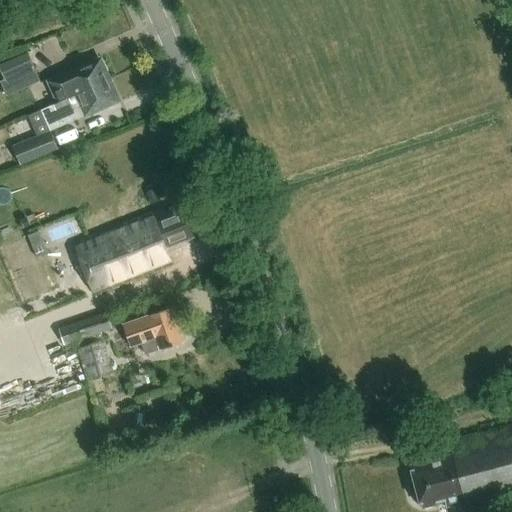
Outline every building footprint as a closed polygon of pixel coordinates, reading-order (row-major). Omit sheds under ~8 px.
[(27,53),(0,65),(0,70),(4,80),(33,67),(27,53)] [(55,103),(59,102),(111,81),(102,59),(46,82),(55,103)] [(40,65),(13,76),(19,91),(47,80),(40,65)] [(120,102),(111,81),(59,102),(55,103),(45,107),(54,129),(120,102)] [(50,132),(13,146),(21,165),(57,151),(50,132)] [(155,189),(146,192),(150,204),(159,201),(155,189)] [(182,202),(74,246),(94,296),(174,264),(167,247),(196,236),(182,202)] [(34,255),(47,250),(40,229),(27,234),(34,255)] [(27,240),(4,249),(25,302),(48,293),(27,240)] [(171,308),(123,325),(131,348),(141,344),(145,355),(183,343),(171,308)] [(110,311),(62,327),(67,343),(115,327),(110,311)] [(116,372),(106,338),(79,346),(88,380),(116,372)] [(455,455),(412,466),(422,508),(445,502),(446,507),(465,502),(467,510),(511,498),(511,424),(453,439),(455,455)]
